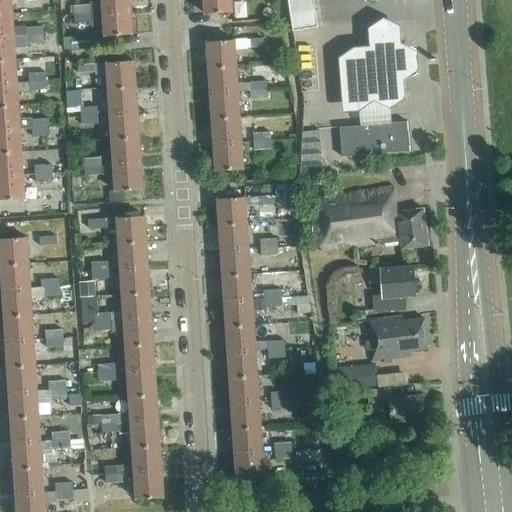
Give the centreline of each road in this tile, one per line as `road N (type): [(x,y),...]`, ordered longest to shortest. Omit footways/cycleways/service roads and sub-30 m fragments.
road 1 (residential): [(167,0),(203,511)]
road 2 (secondary): [(495,480),(454,0)]
road 3 (residential): [(311,511),(495,480)]
